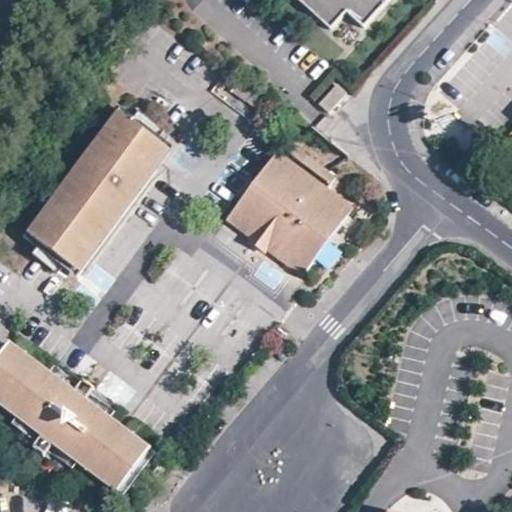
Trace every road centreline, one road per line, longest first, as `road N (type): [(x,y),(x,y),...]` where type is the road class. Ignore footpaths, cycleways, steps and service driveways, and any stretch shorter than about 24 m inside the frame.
road 1 (residential): [(445,201),(301,369),(265,473),(224,511)]
road 2 (unclassified): [(470,0),(394,85),(387,115),(393,152),(445,201)]
